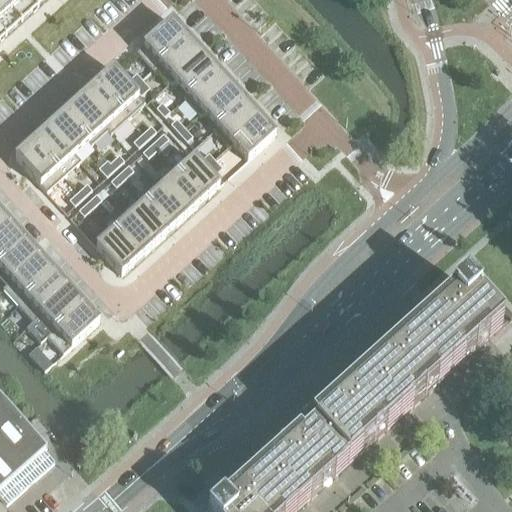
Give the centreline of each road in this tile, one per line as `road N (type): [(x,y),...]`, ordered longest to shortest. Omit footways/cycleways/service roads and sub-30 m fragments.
road 1 (tertiary): [(149,468),(254,405),(511,157)]
road 2 (residential): [(324,126),(123,305),(108,298),(0,176)]
road 3 (tertiary): [(419,191),(149,468)]
road 4 (residential): [(0,145),(154,0)]
road 5 (residential): [(324,126),(212,0)]
road 6 (tertiary): [(511,108),(419,191)]
road 7 (residential): [(498,511),(430,411)]
